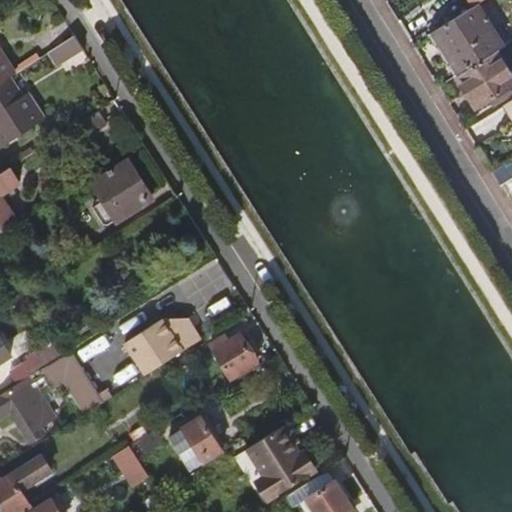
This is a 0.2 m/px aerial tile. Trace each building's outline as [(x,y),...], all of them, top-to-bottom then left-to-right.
[(476,7),(432,34),(458,77),(494,54),(501,50),(476,7)] [(57,66),(85,49),(76,36),(49,54),(57,66)] [(16,74),(0,48),(0,84),(9,79),(16,74)] [(458,77),(454,79),(474,110),(511,86),(511,84),(494,54),(458,77)] [(0,84),(0,147),(41,123),(24,97),(20,97),(9,79),(0,84)] [(111,125),(101,109),(73,127),(83,141),(111,125)] [(15,164),(33,153),(27,145),(10,157),(15,164)] [(46,145),(33,153),(39,162),(52,153),(46,145)] [(511,160),(491,175),(499,189),(511,180),(511,160)] [(0,227),(3,232),(18,222),(0,195),(20,182),(11,167),(3,173),(0,174),(0,227)] [(108,224),(150,198),(136,176),(133,178),(125,167),(97,185),(107,200),(93,210),(102,224),(108,224)] [(65,249),(73,260),(95,246),(87,235),(65,249)] [(74,342),(98,327),(91,315),(68,330),(69,332),(65,335),(69,343),(73,340),(74,342)] [(161,318),(123,343),(144,376),(182,352),(161,318)] [(189,319),(161,318),(182,352),(202,339),(189,319)] [(233,379),(259,362),(242,333),(229,341),(225,334),(211,344),(215,350),(233,379)] [(26,357),(28,360),(62,339),(60,336),(26,357)] [(0,361),(10,355),(0,338),(0,361)] [(70,352),(62,339),(28,360),(11,371),(18,385),(28,379),(59,359),(70,352)] [(59,359),(91,410),(103,403),(101,401),(93,387),(70,352),(59,359)] [(30,383),(32,386),(44,377),(53,391),(64,384),(84,415),(91,410),(59,359),(28,379),(30,383)] [(0,397),(0,420),(10,414),(30,445),(44,436),(39,427),(44,424),(35,408),(43,403),(32,386),(30,383),(1,400),(0,397)] [(189,470),(222,450),(202,417),(167,438),(189,470)] [(300,444),(288,425),(235,458),(264,505),(313,475),(301,455),(298,457),(292,449),(295,447),(300,444)] [(150,451),(143,439),(130,447),(138,459),(150,451)] [(301,455),(295,447),(292,449),(298,457),(301,455)] [(20,489),(51,470),(42,455),(4,480),(0,473),(0,511),(21,511),(31,506),(20,489)] [(202,471),(206,477),(226,464),(222,458),(202,471)] [(283,500),(291,511),(310,500),(317,511),(355,511),(338,483),(335,484),(328,472),(283,500)] [(56,511),(50,501),(33,511),(56,511)]
